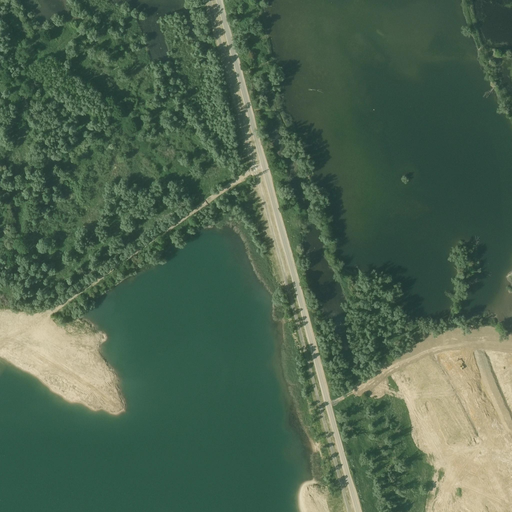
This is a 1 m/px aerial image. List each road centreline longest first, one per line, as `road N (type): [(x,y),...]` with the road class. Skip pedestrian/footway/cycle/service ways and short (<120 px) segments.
road 1 (unclassified): [(358,511),(218,0)]
road 2 (track): [(49,310),(263,165)]
